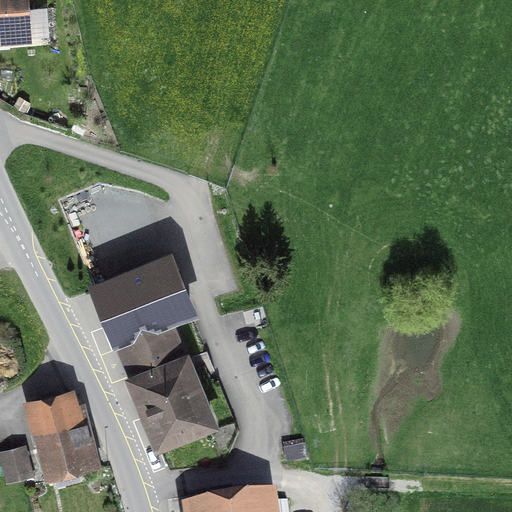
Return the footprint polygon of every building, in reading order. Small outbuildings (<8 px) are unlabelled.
[(0,0),(0,27),(24,24),(19,0),(0,0)] [(167,251),(95,279),(134,379),(126,382),(128,389),(148,439),(153,450),(211,427),(168,319),(190,310),(167,251)] [(77,390),(26,404),(47,479),(98,464),(77,390)] [(23,453),(0,459),(0,466),(6,490),(31,484),(23,453)] [(275,511),(272,490),(182,503),(183,511),(275,511)]
